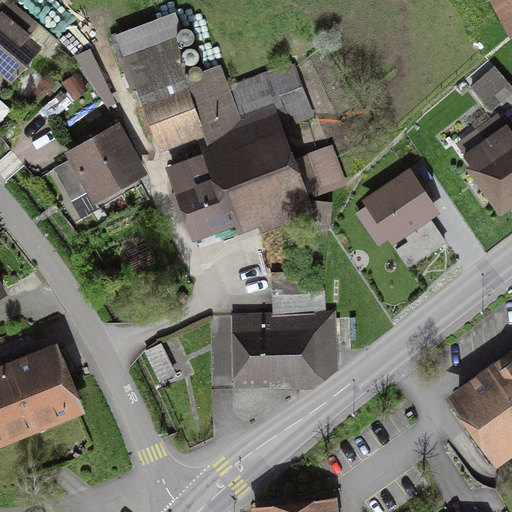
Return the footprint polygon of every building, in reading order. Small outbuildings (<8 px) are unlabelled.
[(511,0),(503,0),(511,16),(511,0)] [(10,26),(0,39),(0,62),(19,76),(40,48),(10,26)] [(175,38),(176,41),(178,43),(180,45),(183,46),(186,46),(189,45),(191,43),(193,40),(193,37),(192,34),(191,31),(189,30),(186,29),(184,28),(181,29),(179,30),(177,32),(176,35),(175,38)] [(222,95),(217,80),(186,91),(175,45),(128,62),(154,135),(196,120),(214,120),(216,120),(208,100),(222,95)] [(179,53),(179,56),(179,60),(181,62),(183,64),(186,66),(189,66),(192,65),(194,64),(196,61),(197,58),(197,55),(196,52),(194,50),(192,48),(189,48),(186,48),(183,49),(181,51),(179,53)] [(190,71),(189,74),(189,76),(191,78),(193,80),(195,81),(197,81),(200,80),(202,79),(203,77),(204,74),(204,72),(203,70),(201,68),(199,67),(197,66),(195,67),(193,67),(191,69),(190,71)] [(511,87),(496,66),(472,83),(490,107),(511,90),(511,87)] [(254,210),(261,229),(310,211),(303,193),(320,187),(308,156),(292,162),(283,138),(293,135),(288,122),(307,115),(289,68),(222,95),(208,100),(216,120),(214,120),(219,135),(202,141),(209,158),(172,172),(180,192),(173,195),(180,216),(187,213),(195,232),(254,210)] [(113,130),(73,152),(97,194),(137,172),(113,130)] [(511,190),(511,134),(470,167),(497,202),(511,190)] [(433,211),(409,175),(369,202),(393,238),(402,232),(409,241),(396,250),(408,267),(444,242),(426,215),(433,211)] [(306,273),(274,274),(275,294),(306,293),(306,273)] [(331,328),(244,328),(244,384),(331,384),(331,328)] [(160,346),(143,356),(158,381),(175,371),(160,346)] [(0,376),(0,431),(72,403),(53,356),(0,376)] [(511,469),(511,362),(459,401),(510,471),(511,469)] [(345,511),(345,502),(262,511),(345,511)]
